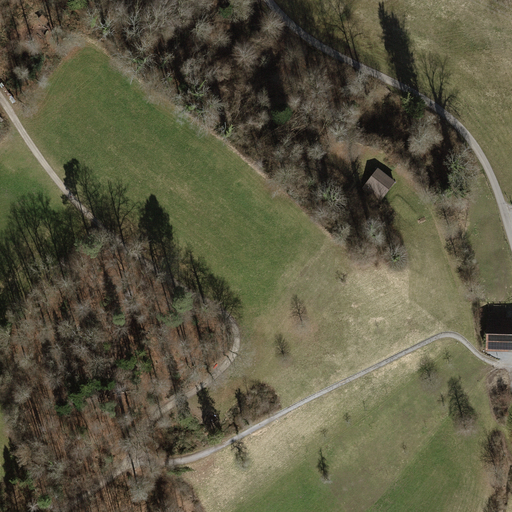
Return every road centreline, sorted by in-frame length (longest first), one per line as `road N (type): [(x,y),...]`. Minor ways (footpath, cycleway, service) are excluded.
road 1 (track): [(131,456),(156,415),(224,366),(235,327),(76,203),(0,96)]
road 2 (track): [(131,456),(160,463),(192,458),(445,335),(511,367)]
road 3 (unclassified): [(269,0),(301,34),(410,91),(463,131),(485,163),(511,237)]
road 4 (track): [(471,348),(465,304),(433,213),(377,158)]
